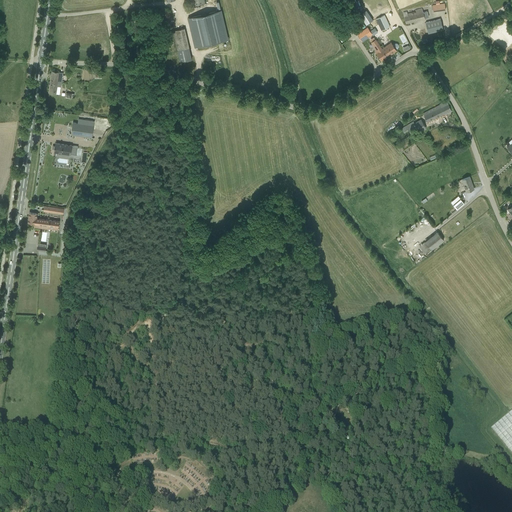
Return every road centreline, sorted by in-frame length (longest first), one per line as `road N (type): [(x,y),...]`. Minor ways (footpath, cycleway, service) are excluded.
road 1 (unclassified): [(418,51),(317,110),(130,67),(58,62)]
road 2 (track): [(189,81),(204,195),(200,267),(287,436)]
road 3 (primary): [(0,350),(40,62)]
road 4 (track): [(165,76),(106,137),(62,225),(62,312)]
road 5 (unclassified): [(511,241),(463,123),(418,51)]
road 6 (track): [(308,446),(339,404),(362,389),(398,374),(439,371)]
